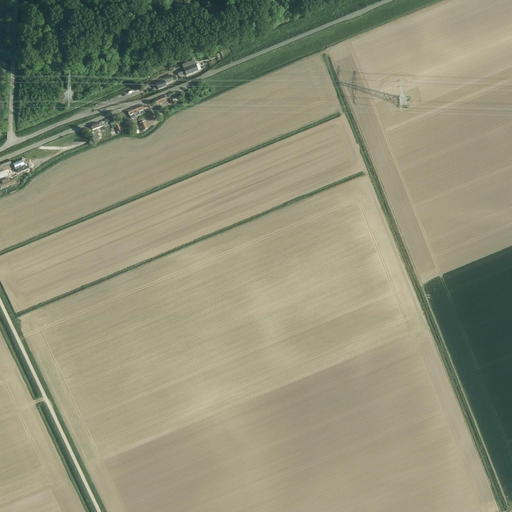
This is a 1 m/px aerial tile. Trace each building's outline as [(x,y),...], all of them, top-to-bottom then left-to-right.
[(182,65),(186,75),(198,71),(197,70),(201,69),(199,63),(196,64),(194,60),(182,65)] [(156,84),(158,88),(158,90),(166,86),(165,84),(173,81),(171,75),(163,79),(164,81),(156,84)] [(154,100),(155,102),(156,105),(157,105),(159,108),(161,113),(169,110),(165,101),(166,101),(165,98),(167,97),(166,95),(164,96),(154,100)] [(172,99),(173,101),(173,102),(174,102),(175,105),(181,103),(179,97),(172,99)] [(144,110),(142,105),(127,110),(129,116),(130,119),(144,113),(143,110),(144,110)] [(101,122),(99,123),(90,126),(93,133),(90,134),(92,139),(95,138),(94,135),(98,134),(97,132),(98,132),(97,129),(100,127),(102,126),(101,122)] [(145,122),(140,124),(141,127),(140,128),(141,131),(146,130),(148,129),(145,122)] [(11,165),(9,160),(0,163),(0,178),(8,175),(6,170),(12,168),(11,165)] [(13,164),(16,170),(20,168),(20,167),(23,166),(24,167),(27,166),(26,163),(25,161),(22,162),(22,161),(13,164)]
